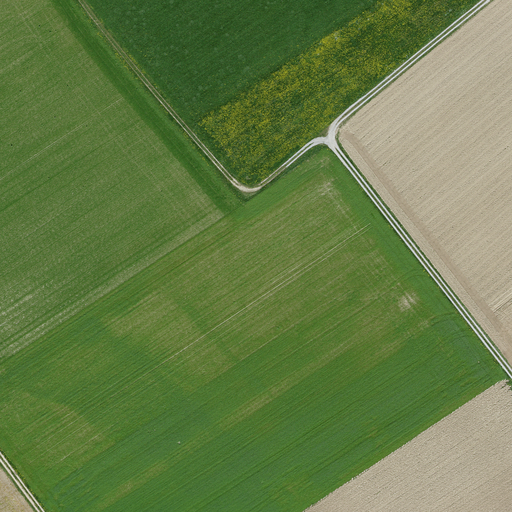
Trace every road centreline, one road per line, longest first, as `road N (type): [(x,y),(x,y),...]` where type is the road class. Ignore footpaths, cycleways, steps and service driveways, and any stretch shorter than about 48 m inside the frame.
road 1 (track): [(483,0),(254,188),(238,184),(155,92)]
road 2 (track): [(511,373),(326,136)]
